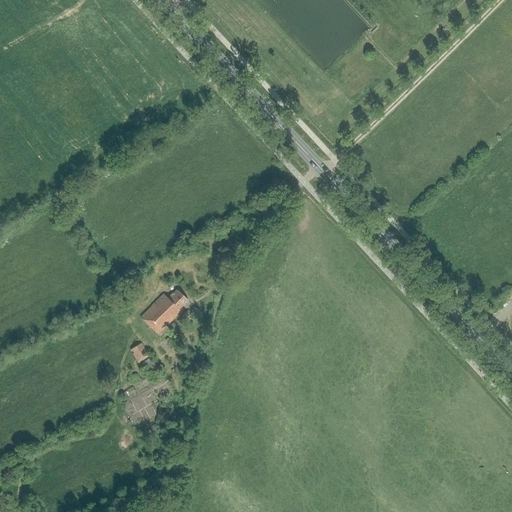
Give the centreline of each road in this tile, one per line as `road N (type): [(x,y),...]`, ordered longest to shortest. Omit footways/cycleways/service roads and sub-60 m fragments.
road 1 (primary): [(511,374),(161,0)]
road 2 (track): [(194,303),(303,181),(335,160),(501,0)]
